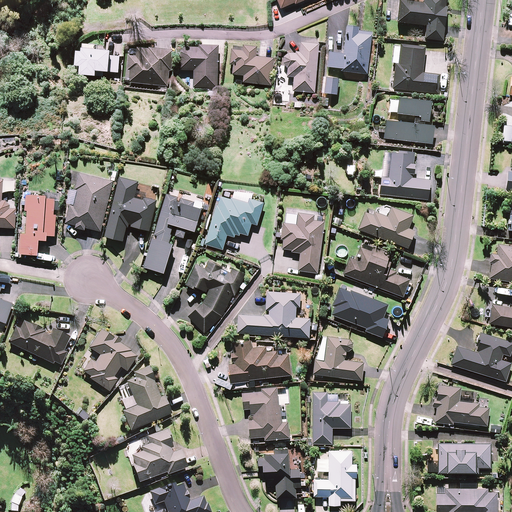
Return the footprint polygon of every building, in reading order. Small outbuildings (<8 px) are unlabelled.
[(305,0),(277,0),(281,9),(295,3),(295,4),(305,0)] [(446,0),(423,0),(424,3),(399,1),(398,23),(426,25),(425,39),(443,41),(446,0)] [(358,27),(347,26),(344,54),(329,52),(327,67),(341,68),(341,71),(367,74),(372,33),(358,32),(358,27)] [(319,45),(301,43),(300,54),(289,53),(287,76),(294,77),(293,91),(314,93),(319,45)] [(423,73),(425,48),(401,45),(399,64),(396,64),(393,89),(436,93),(438,75),(423,73)] [(219,46),(200,46),(200,47),(181,46),(180,70),(194,71),(193,87),(216,88),(219,46)] [(256,47),(243,46),(243,51),(232,50),(231,59),(233,60),(232,74),(244,75),(243,83),(271,85),(273,59),(255,57),(256,47)] [(81,48),(81,52),(76,52),(74,65),(80,66),(79,75),(94,76),(95,71),(118,73),(119,56),(108,55),(109,51),(81,48)] [(172,50),(137,48),(137,56),(126,55),(124,79),(130,79),(130,83),(167,86),(169,70),(170,70),(172,50)] [(338,79),(326,78),(324,93),(337,95),(338,79)] [(431,102),(391,98),(389,113),(415,116),(415,120),(429,122),(431,102)] [(434,126),(386,121),(385,139),(432,144),(434,126)] [(413,174),(415,154),(385,152),(383,171),(376,170),(375,177),(382,177),(380,195),(428,199),(430,176),(413,174)] [(113,182),(80,174),(73,206),(69,205),(65,223),(76,226),(75,228),(84,230),(85,228),(101,232),(113,182)] [(138,182),(119,177),(105,237),(123,241),(127,226),(149,231),(156,201),(135,195),(138,182)] [(3,180),(0,179),(0,227),(15,228),(16,209),(10,209),(10,202),(2,202),(3,180)] [(252,195),(235,190),(232,200),(219,196),(205,244),(223,250),(227,235),(235,237),(236,232),(248,236),(251,224),(257,225),(263,203),(251,199),(252,195)] [(202,205),(166,194),(144,267),(164,273),(172,244),(168,243),(171,235),(183,238),(186,229),(194,232),(202,205)] [(45,196),(26,195),(25,234),(19,234),(19,254),(38,255),(38,240),(46,240),(47,236),(55,236),(56,215),(54,215),(54,199),(45,199),(45,196)] [(414,214),(392,206),(387,217),(374,212),(373,215),(365,213),(359,230),(408,248),(414,231),(408,229),(414,214)] [(314,215),(298,213),(296,225),(283,223),(281,239),(283,239),(282,251),(300,253),(298,271),(317,273),(324,222),(313,221),(314,215)] [(489,260),(492,260),(489,278),(511,282),(511,245),(498,243),(496,254),(493,254),(490,254),(489,260)] [(390,254),(372,247),(371,251),(360,247),(356,259),(350,257),(343,274),(403,297),(409,280),(383,270),(390,254)] [(237,291),(240,284),(245,273),(232,268),(231,271),(208,261),(205,269),(194,264),(185,285),(197,290),(198,288),(208,292),(204,302),(188,316),(204,334),(222,317),(232,294),(235,295),(237,291)] [(376,289),(368,286),(365,295),(373,298),(376,289)] [(388,305),(340,287),(333,306),(334,307),(331,315),(366,328),(365,331),(382,337),(388,319),(383,317),(388,305)] [(0,290),(0,289),(0,322),(5,324),(11,305),(0,301),(0,290)] [(299,307),(300,293),(267,291),(266,310),(269,310),(269,317),(238,315),(237,333),(309,337),(310,319),(295,318),(296,307),(299,307)] [(511,307),(492,305),(489,323),(511,327),(511,307)] [(8,344),(52,364),(53,362),(61,366),(67,353),(63,351),(69,338),(53,330),(51,334),(23,321),(20,329),(16,327),(8,344)] [(89,348),(95,352),(82,372),(90,377),(89,379),(109,392),(117,380),(113,377),(120,367),(127,372),(137,355),(118,343),(120,340),(101,329),(89,348)] [(511,347),(511,342),(481,333),(475,353),(456,347),(451,365),(505,381),(511,363),(501,360),(502,354),(509,356),(511,347)] [(353,341),(322,337),(319,361),(315,360),(313,374),(361,380),(363,363),(344,360),(346,350),(351,351),(353,341)] [(268,352),(267,346),(267,345),(252,347),(251,341),(232,343),(234,363),(228,364),(230,382),(291,375),(288,353),(278,355),(277,351),(268,352)] [(124,410),(122,411),(131,432),(172,415),(165,397),(161,399),(148,367),(133,373),(134,378),(126,381),(127,383),(118,387),(123,398),(120,399),(124,410)] [(460,388),(438,385),(434,422),(452,424),(453,422),(487,426),(489,406),(476,404),(476,403),(459,401),(460,388)] [(280,423),(277,388),(260,389),(260,391),(242,393),(243,409),(250,408),(251,418),(248,419),(250,438),(264,437),(264,440),(289,438),(288,422),(280,423)] [(341,402),(341,404),(337,404),(337,402),(327,402),(327,393),(311,393),(310,444),(332,444),(332,428),(350,428),(351,404),(348,404),(348,402),(341,402)] [(175,453),(167,430),(139,440),(143,452),(130,457),(139,482),(167,473),(167,475),(187,468),(181,451),(175,453)] [(125,441),(122,435),(113,440),(117,446),(125,441)] [(438,443),(438,460),(428,460),(428,470),(438,470),(438,472),(475,473),(475,468),(491,468),(491,444),(438,443)] [(267,478),(267,485),(270,487),(277,489),(277,498),(296,497),(295,487),(300,487),(299,469),(289,470),(288,450),(265,451),(266,460),(257,461),(258,472),(263,472),(264,479),(267,478)] [(352,452),(328,451),(328,459),(317,459),(317,471),(316,478),(314,478),(313,496),(329,497),(328,505),(340,505),(340,500),(355,501),(356,464),(351,464),(352,452)] [(189,501),(183,484),(174,487),(173,484),(150,492),(155,505),(164,501),(168,511),(167,511),(160,511),(156,511),(209,511),(203,496),(189,501)] [(20,502),(26,494),(19,488),(11,500),(10,511),(19,511),(20,502)] [(496,511),(497,489),(445,488),(445,493),(436,493),(436,511),(496,511)]
